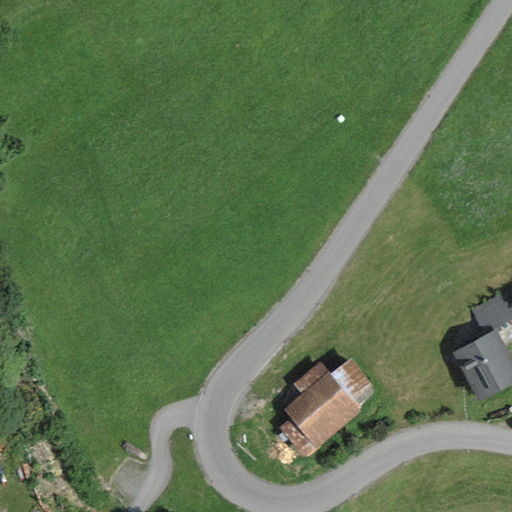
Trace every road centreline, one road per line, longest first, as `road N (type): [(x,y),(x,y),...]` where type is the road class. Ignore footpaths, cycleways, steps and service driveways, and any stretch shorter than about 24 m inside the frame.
road 1 (tertiary): [(511,442),(451,434),(410,444),(316,500),(286,505),(260,500),(226,477),(211,435),(221,389),(307,291),(511,0)]
road 2 (track): [(212,409),(166,427),(144,511)]
